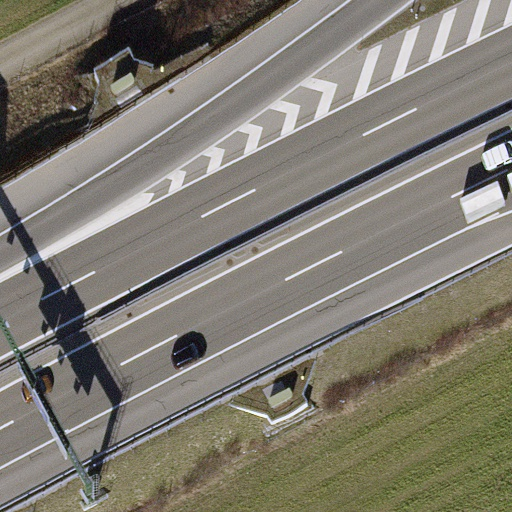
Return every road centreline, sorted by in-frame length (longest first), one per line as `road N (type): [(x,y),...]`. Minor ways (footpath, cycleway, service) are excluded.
road 1 (motorway): [(511,63),(0,323)]
road 2 (motorway): [(0,430),(511,172)]
road 3 (motorway): [(376,0),(0,271)]
